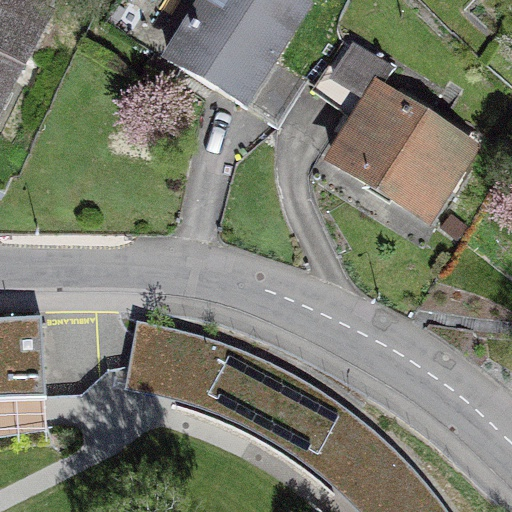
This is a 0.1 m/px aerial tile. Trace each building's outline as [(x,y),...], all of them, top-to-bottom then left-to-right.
[(0,0),(0,112),(49,15),(19,0),(0,0)] [(170,62),(278,129),(307,82),(272,60),(304,7),(293,0),(203,0),(207,2),(170,62)] [(317,88),(354,110),(380,65),(343,44),(317,88)] [(379,91),(334,164),(426,221),(470,148),(379,91)] [(0,190),(4,193),(32,139),(0,123),(0,190)] [(0,431),(47,424),(41,319),(0,321),(0,431)] [(442,511),(425,488),(391,451),(349,415),(303,384),(254,359),(202,340),(148,328),(138,385),(146,395),(158,393),(162,384),(215,400),(266,423),(312,453),(355,488),(375,511),(442,511)]
